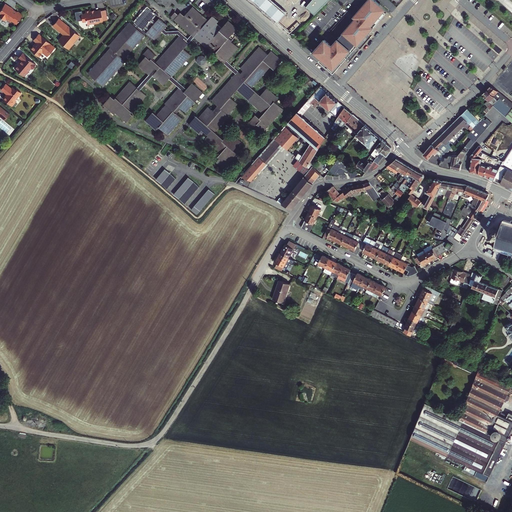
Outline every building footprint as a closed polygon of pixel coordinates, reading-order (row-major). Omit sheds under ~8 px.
[(307,0),(251,0),(291,34),(319,9),(307,0)] [(324,38),(313,53),(315,55),(328,67),(333,72),(337,68),(345,59),(361,41),(372,29),(386,13),(378,6),(380,4),(375,0),(369,0),(331,44),(324,38)] [(13,9),(5,3),(0,10),(0,16),(4,20),(5,18),(10,22),(12,20),(16,24),(23,15),(17,11),(16,13),(12,10),(13,9)] [(110,48),(87,74),(102,87),(125,61),(123,60),(147,33),(154,40),(162,32),(165,35),(178,34),(180,36),(160,58),(163,61),(159,66),(152,60),(156,56),(149,49),(143,55),(146,57),(138,66),(149,75),(137,88),(131,82),(115,100),(111,96),(103,105),(114,115),(116,113),(126,123),(133,116),(131,114),(146,96),(140,90),(153,76),(163,86),(169,79),(179,89),(165,104),(166,105),(157,116),(153,113),(145,121),(156,131),(159,128),(168,135),(182,119),(176,114),(181,109),(185,113),(203,94),(192,84),(186,90),(172,77),(191,56),(184,49),(194,38),(235,75),(212,101),(218,106),(213,111),(208,107),(199,118),(197,116),(189,125),(200,135),(203,132),(208,136),(205,139),(221,154),(218,157),(220,159),(217,163),(222,168),(225,164),(226,165),(236,154),(233,151),(241,143),(229,133),(223,140),(215,132),(229,116),(228,115),(237,105),(230,98),(236,91),(263,114),(259,119),(255,115),(249,123),(255,128),(257,125),(264,132),(283,110),(274,102),(278,99),(266,89),(260,96),(252,88),(270,67),(274,70),(282,61),(271,52),(268,55),(259,47),(240,69),(243,71),(240,74),(226,62),(238,48),(231,42),(236,37),(233,34),(237,29),(228,21),(221,29),(216,24),(218,22),(212,17),(208,21),(192,8),(184,16),(181,13),(174,20),(191,35),(188,39),(179,32),(166,32),(164,30),(167,26),(160,19),(160,18),(157,15),(156,15),(148,8),(133,25),(130,23),(109,46),(110,48)] [(87,23),(93,22),(94,23),(98,22),(99,21),(103,20),(101,9),(94,10),(94,11),(91,11),(91,9),(85,10),(86,12),(82,13),(81,13),(82,19),(82,20),(85,20),(87,20),(87,23)] [(70,27),(59,17),(53,24),(62,32),(63,31),(65,33),(59,39),(68,47),(73,41),(73,40),(79,33),(70,26),(70,27)] [(41,37),(38,34),(34,40),(37,43),(35,45),(34,45),(30,49),(39,57),(42,53),(47,56),(54,48),(49,44),(50,43),(42,36),(41,37)] [(36,64),(22,53),(18,57),(21,60),(14,68),(23,76),(30,68),(32,69),(36,64)] [(205,64),(208,58),(200,55),(197,61),(205,64)] [(511,61),(491,85),(511,101),(511,61)] [(205,91),(209,86),(198,76),(194,80),(205,91)] [(11,87),(10,89),(5,84),(0,89),(0,90),(4,94),(6,94),(6,96),(4,96),(2,99),(10,106),(15,101),(14,100),(20,93),(16,89),(15,90),(11,87)] [(491,85),(487,89),(498,100),(503,94),(491,85)] [(315,108),(320,102),(336,116),(340,109),(343,106),(320,86),(308,101),(315,108)] [(487,89),(483,93),(488,99),(485,103),(488,106),(486,108),(488,111),(493,105),(498,100),(487,89)] [(493,105),(497,108),(506,97),(503,94),(498,100),(493,105)] [(511,101),(506,97),(497,108),(507,117),(511,111),(511,101)] [(342,111),(331,128),(335,130),(349,111),(344,107),(342,111)] [(475,116),(467,108),(461,115),(471,125),(473,128),(478,122),(479,121),(475,116)] [(349,111),(335,130),(339,133),(345,124),(353,115),(349,111)] [(298,112),(288,123),(311,142),(303,156),(298,153),(295,157),(310,170),(284,200),(280,198),(277,202),(293,209),(320,175),(310,163),(326,137),(298,112)] [(353,115),(345,124),(357,134),(364,125),(353,115)] [(466,129),(471,125),(461,115),(432,144),(424,153),(425,155),(428,159),(434,153),(436,154),(447,157),(449,155),(446,152),(450,149),(448,147),(452,143),(449,141),(464,127),(466,129)] [(467,135),(471,139),(482,126),(478,122),(473,128),(467,135)] [(357,134),(356,135),(371,148),(379,137),(364,125),(357,134)] [(274,139),(281,144),(287,150),(298,138),(285,126),(274,139)] [(482,126),(471,139),(474,141),(485,128),(482,126)] [(274,139),(258,158),(266,165),(276,154),(274,152),(281,144),(274,139)] [(453,156),(451,168),(457,169),(461,170),(462,166),(461,165),(461,164),(463,163),(464,159),(463,158),(469,149),(469,148),(474,141),(471,139),(457,156),(453,156)] [(371,154),(376,158),(387,144),(382,140),(371,154)] [(373,163),(372,164),(369,168),(372,171),(378,168),(392,150),(391,147),(387,144),(376,158),(373,163)] [(471,156),(471,158),(475,158),(481,151),(483,148),(479,145),(471,156)] [(499,167),(494,180),(511,188),(511,148),(503,162),(499,167)] [(481,151),(475,158),(481,159),(480,166),(479,174),(484,176),(488,164),(492,157),(491,157),(481,151)] [(453,156),(449,155),(447,157),(436,154),(434,153),(428,159),(431,161),(440,165),(451,168),(453,156)] [(488,164),(484,176),(489,178),(493,166),(495,162),(494,161),(496,159),(492,157),(488,164)] [(251,181),(266,165),(258,158),(241,177),(251,181)] [(335,163),(329,170),(335,175),(339,170),(342,169),(347,173),(351,167),(339,158),(335,163)] [(399,170),(404,163),(396,158),(393,161),(387,167),(397,174),(399,170)] [(475,158),(471,158),(471,159),(470,164),(480,166),(481,159),(475,158)] [(497,159),(495,162),(493,166),(489,178),(494,180),(499,167),(503,162),(497,159)] [(357,166),(360,168),(365,172),(369,168),(372,164),(370,163),(366,160),(364,163),(360,161),(356,165),(357,166)] [(323,165),(318,161),(314,167),(320,171),(322,169),(321,168),(323,165)] [(403,182),(405,184),(415,170),(404,163),(399,170),(401,172),(399,175),(397,179),(403,182)] [(480,166),(470,164),(469,172),(479,174),(480,166)] [(164,168),(155,178),(161,183),(170,173),(164,168)] [(415,170),(405,184),(408,186),(408,185),(413,189),(415,190),(415,191),(425,176),(424,174),(418,172),(415,170)] [(170,173),(161,183),(167,188),(176,177),(170,173)] [(188,176),(174,194),(179,198),(194,181),(188,176)] [(437,193),(437,192),(443,180),(436,178),(435,179),(425,194),(430,197),(424,207),(425,207),(429,209),(437,193)] [(443,180),(437,192),(445,195),(449,197),(453,189),(454,182),(443,180)] [(200,186),(194,181),(179,198),(185,203),(200,186)] [(451,197),(453,198),(454,193),(458,195),(462,195),(463,191),(465,192),(467,185),(465,184),(454,182),(453,189),(449,197),(451,197)] [(345,187),(342,189),(349,198),(349,199),(353,196),(351,194),(355,191),(355,193),(358,193),(357,191),(366,190),(373,187),(369,183),(364,184),(350,186),(347,189),(345,187)] [(454,238),(460,241),(474,219),(475,219),(485,203),(489,194),(467,185),(465,192),(475,196),(473,203),(474,203),(477,204),(475,207),(473,207),(471,211),(469,210),(470,208),(469,207),(468,209),(466,208),(464,207),(461,211),(470,216),(462,228),(461,227),(454,238)] [(333,186),(327,191),(334,200),(335,199),(340,195),(338,192),(333,186)] [(209,188),(192,209),(197,214),(215,193),(209,188)] [(342,189),(341,190),(348,199),(349,198),(342,189)] [(404,193),(398,189),(395,193),(398,195),(401,197),(404,193)] [(384,199),(388,195),(383,190),(379,193),(384,199)] [(388,194),(388,195),(384,199),(382,200),(386,204),(389,201),(390,202),(393,199),(388,194)] [(409,201),(417,207),(421,202),(411,195),(407,200),(409,201)] [(386,204),(389,208),(395,202),(394,200),(393,199),(390,202),(389,201),(386,204)] [(312,205),(309,212),(317,216),(321,209),(312,205)] [(317,216),(309,212),(302,227),(302,228),(309,232),(317,216)] [(441,215),(435,212),(430,223),(447,229),(452,219),(448,218),(446,221),(441,218),(441,215)] [(330,223),(330,224),(324,235),(335,240),(340,229),(341,228),(333,225),(335,221),(332,219),(330,223)] [(501,222),(499,229),(498,229),(498,230),(495,237),(495,238),(496,238),(494,246),(493,246),(493,247),(493,248),(494,248),(494,247),(504,250),(511,252),(511,224),(502,222),(502,221),(501,221),(500,221),(500,222),(501,222)] [(492,227),(491,227),(489,236),(489,235),(495,237),(498,230),(492,228),(492,227)] [(335,240),(341,243),(347,232),(340,229),(335,240)] [(347,232),(341,243),(348,247),(354,236),(347,232)] [(354,236),(348,247),(355,250),(357,246),(360,248),(364,241),(360,240),(361,238),(354,235),(354,236)] [(369,255),(376,242),(372,240),(370,244),(364,241),(360,248),(364,250),(363,252),(369,255)] [(285,244),(281,253),(289,257),(296,244),(289,241),(287,245),(285,244)] [(376,258),(380,250),(383,246),(380,245),(381,244),(376,242),(369,255),(376,258)] [(441,244),(425,253),(430,260),(438,256),(437,256),(449,249),(445,247),(441,244)] [(383,251),(380,250),(376,258),(383,262),(389,249),(385,247),(383,251)] [(390,265),(396,252),(389,249),(383,262),(390,265)] [(417,254),(419,257),(415,258),(419,265),(422,263),(423,264),(430,260),(425,253),(424,250),(417,254)] [(403,256),(396,252),(390,265),(396,268),(403,256)] [(289,257),(281,253),(276,262),(278,263),(275,267),(282,270),(283,268),(284,266),(288,258),(289,257)] [(326,267),(330,259),(322,255),(318,263),(326,267)] [(407,258),(403,256),(396,268),(404,272),(405,269),(409,271),(406,276),(409,275),(418,272),(414,266),(411,266),(407,265),(408,264),(405,262),(407,258)] [(324,270),(331,273),(337,262),(330,259),(326,267),(324,270)] [(337,277),(343,265),(337,262),(331,273),(331,274),(337,277)] [(348,283),(353,273),(350,272),(351,269),(343,265),(337,277),(348,283)] [(471,275),(454,269),(451,277),(454,278),(453,281),(457,283),(458,280),(468,283),(470,278),(471,275)] [(482,298),(497,304),(502,290),(480,281),(482,276),(472,272),(471,275),(470,278),(475,280),(472,287),(485,292),(482,298)] [(352,284),(359,288),(365,277),(357,273),(356,275),(353,273),(348,283),(348,284),(351,286),(352,284)] [(368,288),(372,280),(365,277),(359,288),(363,290),(365,287),(368,288)] [(290,284),(279,280),(273,299),(278,301),(279,302),(279,301),(284,303),(290,284)] [(366,291),(373,294),(378,283),(372,280),(368,288),(366,291)] [(379,294),(382,295),(386,287),(378,283),(373,294),(377,297),(379,294)] [(431,303),(434,305),(435,302),(431,300),(429,299),(432,293),(439,296),(440,292),(426,285),(419,297),(431,303)] [(503,299),(505,301),(511,307),(511,295),(506,299),(505,298),(511,291),(511,285),(501,297),(503,299)] [(416,304),(428,310),(431,303),(419,297),(416,304)] [(413,311),(424,317),(428,310),(416,304),(413,311)] [(424,317),(413,311),(409,318),(422,324),(425,317),(424,317)] [(422,324),(409,318),(405,327),(406,327),(404,331),(411,335),(414,331),(418,333),(422,324)] [(458,361),(457,364),(473,372),(475,368),(458,361)] [(511,393),(511,385),(478,370),(477,374),(459,419),(425,403),(416,425),(411,439),(451,458),(466,465),(463,470),(487,481),(511,428),(511,413),(509,412),(506,418),(498,414),(509,392),(511,393)] [(305,391),(300,393),(302,400),(308,401),(306,392),(305,391)]
